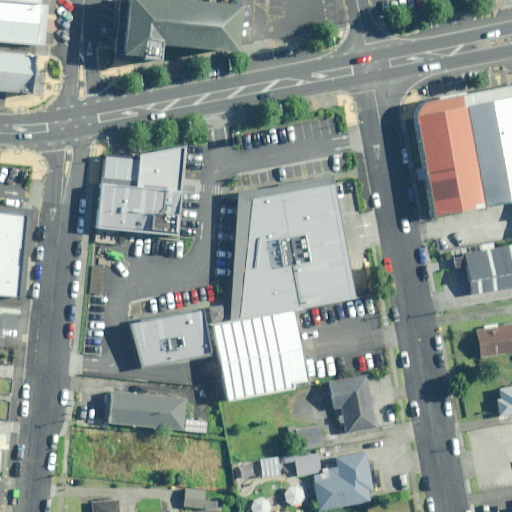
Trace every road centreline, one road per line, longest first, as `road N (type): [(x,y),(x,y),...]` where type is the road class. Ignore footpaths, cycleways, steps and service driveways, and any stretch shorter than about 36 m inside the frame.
road 1 (residential): [(449,511),(370,66)]
road 2 (residential): [(72,122),(31,511)]
road 3 (secondary): [(72,122),(370,66)]
road 4 (secondary): [(370,66),(511,37)]
road 5 (residential): [(82,0),(72,122)]
